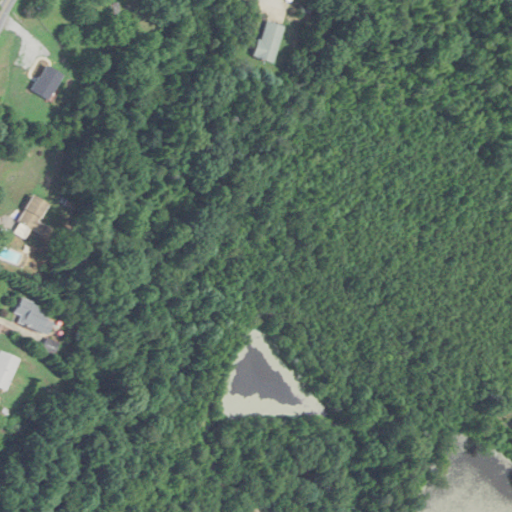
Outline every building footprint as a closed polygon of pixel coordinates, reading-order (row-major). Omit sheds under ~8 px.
[(274,64),(284,27),(264,21),(253,57),(274,64)] [(48,101),(63,75),(45,65),(30,91),(48,101)] [(26,240),(33,228),(34,229),(48,205),(32,196),(12,233),(26,240)] [(45,335),(51,324),(43,320),(47,312),(20,298),(10,317),(45,335)] [(18,360),(0,352),(0,390),(4,392),(18,360)]
